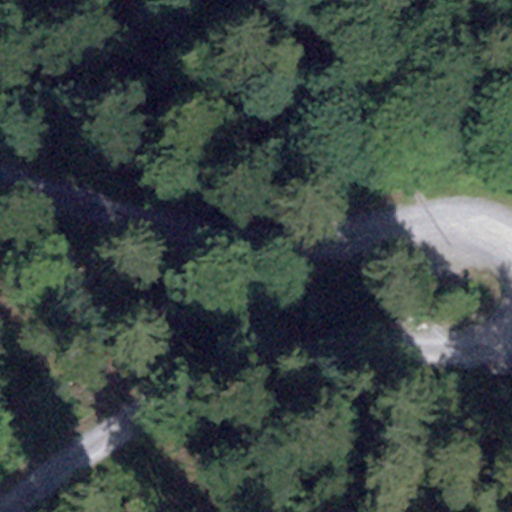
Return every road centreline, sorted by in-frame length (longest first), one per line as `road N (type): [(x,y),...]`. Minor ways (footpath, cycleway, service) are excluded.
road 1 (track): [(511,352),(289,362),(187,387),(83,450),(14,511)]
road 2 (track): [(0,184),(193,239),(308,254),(386,250),(478,211),(511,231)]
